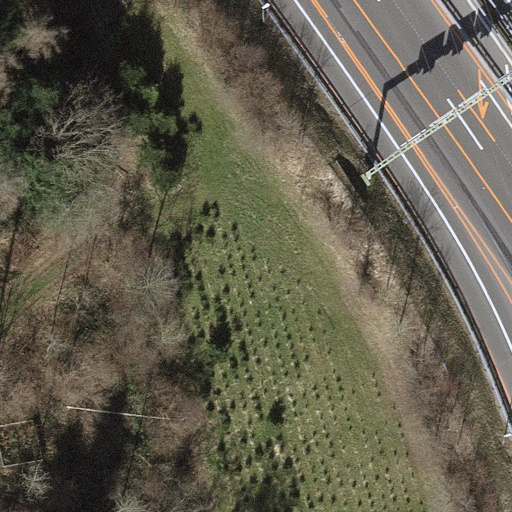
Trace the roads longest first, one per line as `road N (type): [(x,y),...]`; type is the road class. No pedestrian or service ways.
road 1 (track): [(0,319),(79,248),(202,210),(261,222),(308,266)]
road 2 (motorway): [(370,0),(511,306)]
road 3 (motorway): [(401,0),(511,158)]
